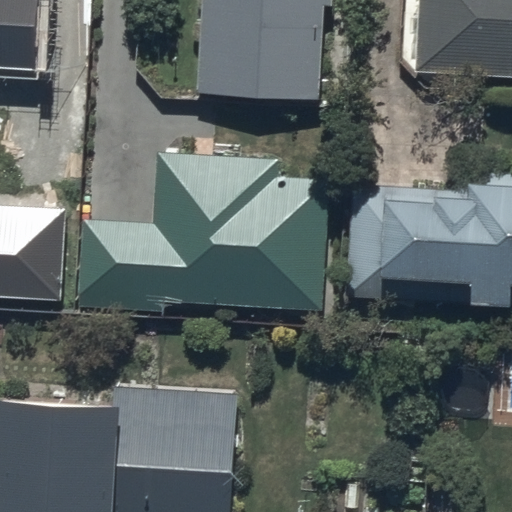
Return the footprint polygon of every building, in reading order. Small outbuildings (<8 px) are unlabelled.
[(0,0),(0,16),(70,21),(71,0),(0,0)] [(324,0),(199,0),(196,81),(322,86),(324,0)] [(511,0),(418,0),(414,60),(511,65),(511,0)] [(158,208),(81,208),(80,300),(164,301),(164,293),(326,295),(327,168),(282,168),(282,147),(158,146),(158,208)] [(351,171),(348,285),(511,291),(511,166),(458,164),(458,176),(351,171)] [(236,511),(240,382),(0,375),(0,498),(114,502),(113,511),(236,511)]
